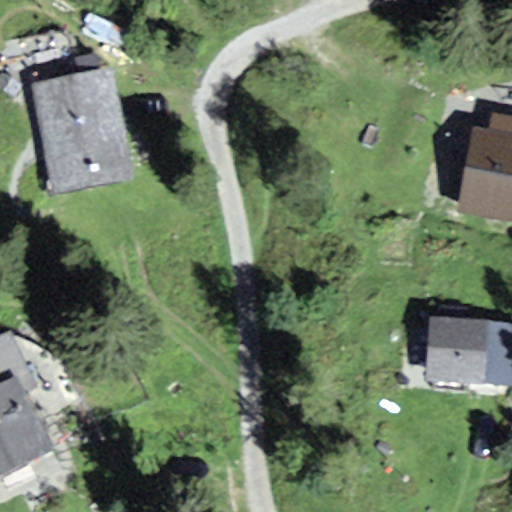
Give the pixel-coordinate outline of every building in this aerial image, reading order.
[(107,73),(41,85),(59,181),(124,169),(107,73)] [(511,137),(478,131),(465,202),(511,210),(511,137)] [(483,321),(435,318),(432,372),(480,374),(483,321)] [(0,338),(0,391),(17,384),(29,378),(8,335),(0,338)] [(0,464),(45,443),(17,384),(0,391),(0,464)]
